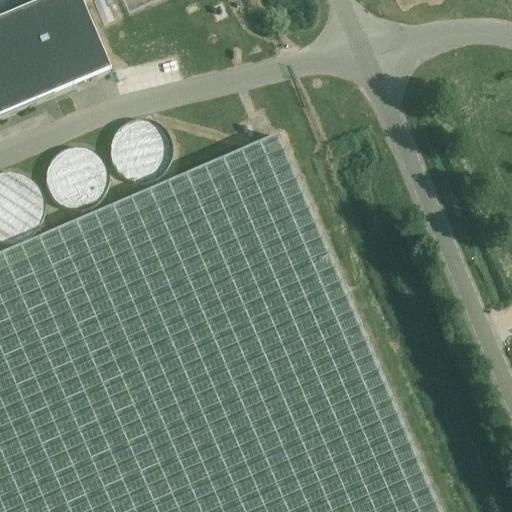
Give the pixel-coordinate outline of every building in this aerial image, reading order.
[(55,0),(0,23),(0,121),(110,75),(78,0),(55,0)] [(0,0),(0,13),(4,12),(9,8),(13,3),(15,0),(0,0)] [(178,161),(179,155),(178,147),(176,141),(173,137),(169,132),(164,127),(158,125),(152,123),(147,123),(141,123),(135,125),(130,127),(124,132),(120,137),(118,141),(115,148),(115,154),(115,160),(117,166),(120,172),(123,176),(129,181),(134,184),(138,186),(144,187),(151,187),(157,185),(163,182),(169,178),(174,172),(176,167),(178,161)] [(0,511),(438,511),(278,139),(0,258),(0,511)] [(113,189),(114,183),(113,178),(111,171),(108,165),(104,160),(99,156),(93,153),(87,151),(82,151),(76,151),(70,153),(65,156),(59,160),(55,165),(52,171),(50,177),(50,183),(51,190),(52,196),(56,202),(60,207),(65,211),(72,214),(77,215),(84,215),(90,214),(95,212),(101,209),(106,205),(109,201),(112,194),(113,189)] [(47,219),(48,211),(47,204),(45,197),(43,192),(38,186),(33,182),(28,178),(22,176),(14,175),(6,175),(0,176),(0,245),(3,247),(9,248),(18,247),(24,245),(31,242),(36,238),(41,233),(45,226),(47,219)]
